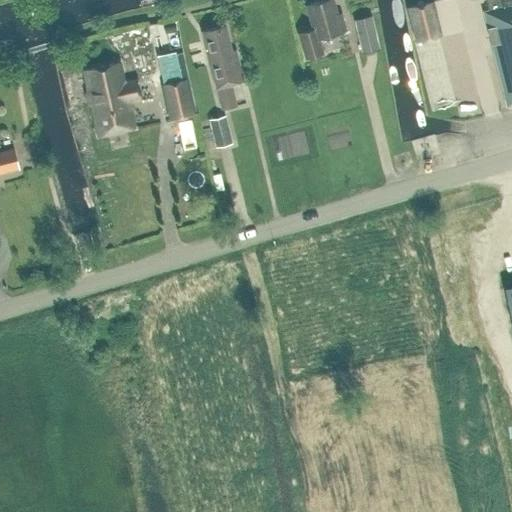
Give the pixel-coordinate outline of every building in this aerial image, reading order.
[(332,0),(324,0),(306,5),(313,29),(299,33),(306,57),(322,53),(318,37),(345,29),(341,13),(336,14),(332,0)] [(511,0),(484,0),(487,10),(483,12),(507,106),(511,104),(511,0)] [(431,1),(408,7),(417,41),(440,35),(431,1)] [(354,20),(362,52),(378,48),(370,16),(354,20)] [(204,31),(205,36),(222,109),(236,105),(231,83),(242,80),(235,49),(230,50),(224,25),(204,31)] [(97,135),(133,127),(128,102),(140,99),(135,79),(123,82),(119,61),(83,69),(87,89),(86,93),(88,104),(91,105),(97,135)] [(184,79),(162,83),(170,119),(192,114),(184,79)] [(215,145),(230,142),(224,115),(208,118),(215,145)] [(16,144),(22,157),(32,152),(26,139),(16,144)] [(14,148),(0,151),(0,172),(19,168),(14,148)] [(441,252),(460,245),(454,227),(435,234),(441,252)]
